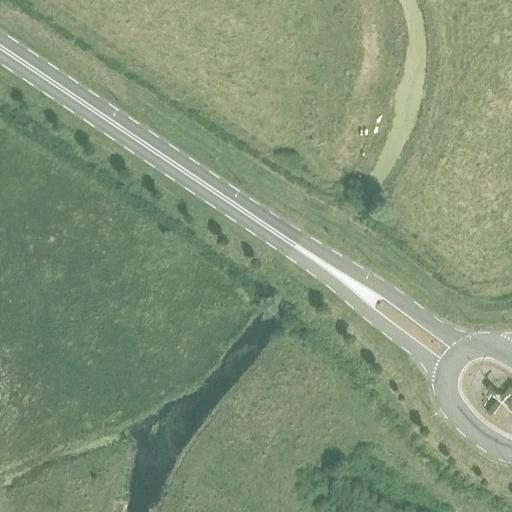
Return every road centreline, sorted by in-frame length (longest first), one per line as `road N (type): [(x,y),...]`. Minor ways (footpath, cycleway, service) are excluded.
road 1 (primary): [(263,225),(0,48)]
road 2 (primary): [(263,225),(422,355),(445,383)]
road 3 (primary): [(468,349),(263,225)]
